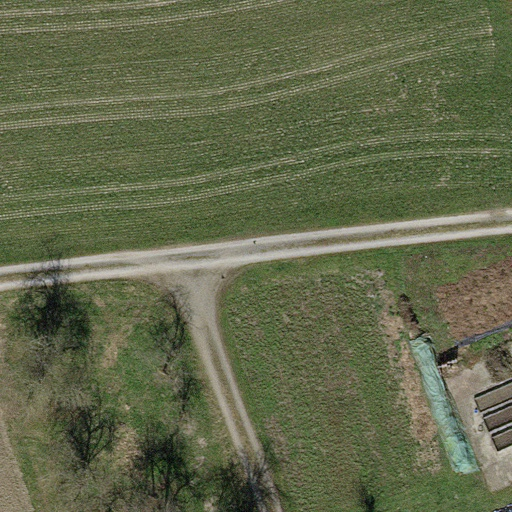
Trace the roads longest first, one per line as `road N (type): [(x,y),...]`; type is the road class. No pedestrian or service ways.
road 1 (track): [(0,280),(511,221)]
road 2 (track): [(271,511),(183,258)]
